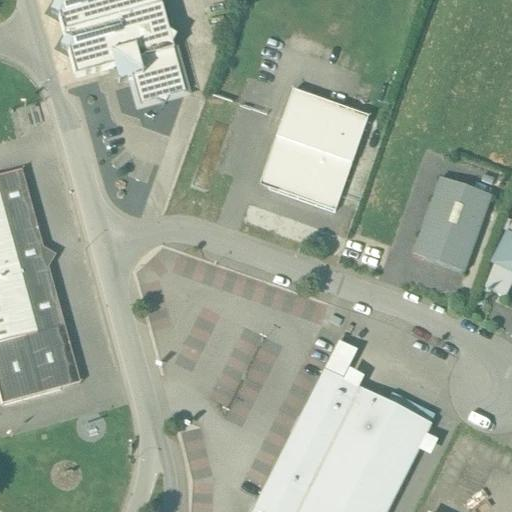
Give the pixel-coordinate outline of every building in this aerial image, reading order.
[(53,0),(55,5),(50,12),(58,17),(64,40),(60,48),(68,52),(75,79),(173,52),(172,46),(176,39),(168,34),(161,8),(89,27),(81,0),(53,0)] [(81,0),(89,27),(160,7),(158,0),(81,0)] [(184,94),(179,72),(173,52),(114,68),(118,81),(117,82),(118,83),(119,83),(120,82),(132,79),(139,106),(156,102),(164,106),(168,99),(184,94)] [(367,119),(292,93),(262,177),(268,190),(334,213),(367,119)] [(0,377),(7,404),(83,384),(25,168),(0,174),(0,377)] [(491,198),(439,180),(417,243),(425,260),(464,274),(491,198)] [(511,236),(509,235),(496,262),(511,270),(511,236)] [(503,297),(504,294),(511,278),(511,270),(496,262),(485,288),(503,297)] [(342,382),(351,363),(356,353),(338,344),(323,372),(342,382)] [(387,511),(430,427),(395,409),(342,382),(323,372),(258,500),(282,511),(387,511)] [(252,511),(282,511),(258,500),(252,511)]
